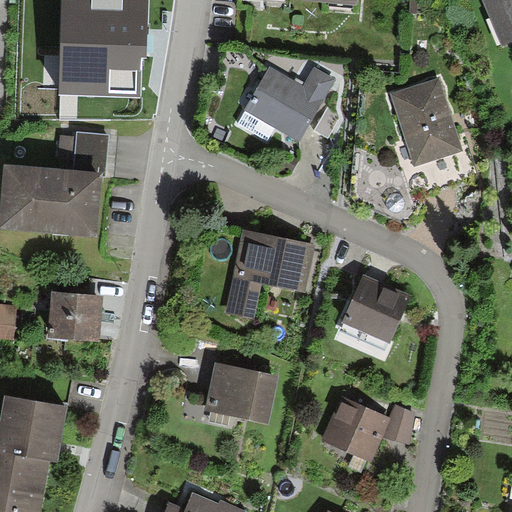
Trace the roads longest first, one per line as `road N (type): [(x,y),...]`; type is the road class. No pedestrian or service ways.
road 1 (residential): [(419,511),(451,333),(447,289),(433,269),(414,252),(295,201),(166,157)]
road 2 (residential): [(166,157),(91,511)]
road 3 (residential): [(193,0),(166,157)]
